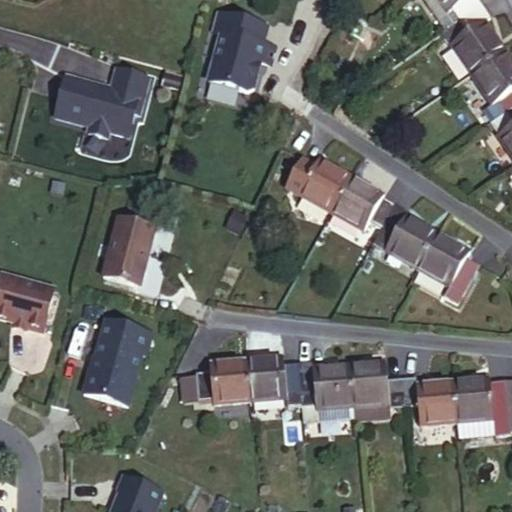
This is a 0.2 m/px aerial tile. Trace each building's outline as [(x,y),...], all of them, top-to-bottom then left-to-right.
[(482,10),(475,0),(413,0),(441,39),(482,10)] [(507,58),(484,25),(490,20),(482,10),(441,39),(435,42),(465,85),(507,58)] [(267,63),(271,45),(258,42),(263,25),(213,13),(209,31),(216,33),(205,82),(244,91),(250,88),(254,71),(251,71),(254,61),(267,63)] [(511,112),(511,65),(507,58),(465,85),(485,113),(477,120),(485,131),(511,112)] [(140,121),(149,82),(116,74),(112,93),(109,93),(108,96),(100,95),(100,90),(66,82),(55,125),(90,133),(89,140),(108,144),(110,139),(129,143),(135,120),(140,121)] [(511,112),(485,131),(511,169),(511,112)] [(333,217),(352,182),(320,164),(315,171),(302,163),(287,191),(333,217)] [(381,234),(395,208),(383,201),(384,199),(352,182),(333,217),(365,234),(369,227),(381,234)] [(419,273),(438,238),(405,220),(407,215),(395,208),(381,234),(373,248),(419,273)] [(137,295),(152,235),(115,226),(100,286),(137,295)] [(478,269),(466,262),(470,256),(438,238),(419,273),(450,290),(444,301),(457,308),(478,269)] [(41,343),(53,300),(1,285),(0,290),(0,328),(14,333),(26,336),(25,339),(41,343)] [(128,415),(141,364),(145,364),(150,343),(104,332),(92,381),(90,381),(83,405),(128,415)] [(25,339),(26,336),(14,333),(13,338),(24,341),(25,339)] [(302,411),(298,368),(284,369),(284,362),(247,365),(250,405),(287,402),(287,412),(302,411)] [(250,405),(247,365),(209,369),(209,376),(195,378),(198,405),(213,405),(214,409),(250,405)] [(354,411),(350,370),(313,373),(312,367),(298,368),(302,411),(317,410),(319,426),(350,424),(349,411),(354,411)] [(405,411),(402,383),(388,384),(386,368),(350,370),(354,411),(390,407),(390,413),(405,411)] [(459,425),(455,386),(416,389),(416,382),(402,383),(405,411),(420,410),(422,429),(459,425)] [(511,419),(510,420),(507,388),(490,389),(489,382),(455,386),(459,425),(461,442),(511,438),(511,419)] [(390,413),(390,407),(354,411),(355,426),(391,422),(390,413)] [(156,511),(162,499),(123,483),(117,497),(119,498),(113,511),(156,511)]
